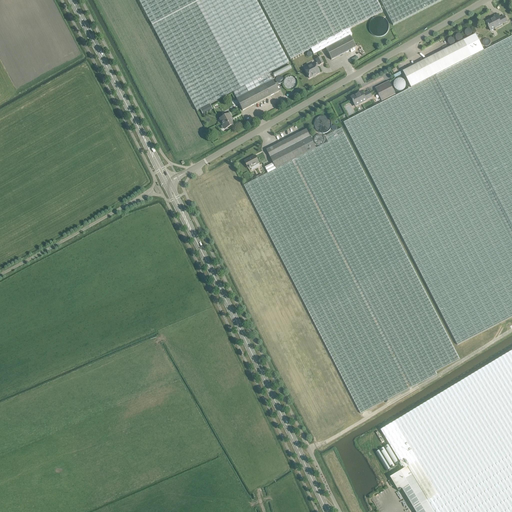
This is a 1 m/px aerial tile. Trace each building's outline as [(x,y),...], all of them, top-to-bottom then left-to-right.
[(139,0),(152,25),(194,106),(197,111),(233,92),(242,111),(270,96),(279,92),(272,80),(269,73),(289,63),(286,58),(256,0),(139,0)] [(259,0),(288,55),(291,60),(311,49),(314,55),(325,49),(331,60),(356,47),(350,36),(352,35),(349,29),(383,12),(376,0),(259,0)] [(380,0),(393,25),(441,0),(380,0)] [(388,25),(388,23),(388,22),(387,20),(386,19),(385,18),(383,17),(382,17),(380,16),(379,16),(377,17),(376,18),(374,18),(373,20),(372,21),(372,23),(372,25),(372,26),(372,28),(373,30),(374,31),(375,32),(377,33),(378,33),(380,33),(381,33),(383,33),(385,32),(386,31),(387,30),(388,28),(388,27),(388,25)] [(486,22),(491,31),(502,25),(501,25),(507,22),(505,16),(499,19),(497,17),(486,22)] [(370,34),(370,33),(370,31),(369,30),(368,28),(367,27),(365,26),(364,26),(363,26),(361,26),(359,26),(358,27),(356,28),(355,29),(354,31),(354,32),(354,34),(354,36),(354,37),(355,39),(356,40),(357,41),(359,42),(361,43),(362,43),(363,43),(365,42),(367,41),(368,40),(369,39),(370,38),(370,36),(370,34)] [(484,51),(476,34),(403,71),(411,88),(484,51)] [(344,122),(455,340),(457,345),(511,316),(511,36),(484,51),(453,67),(411,88),(344,122)] [(304,69),(309,78),(320,73),(316,66),(319,65),(323,63),(320,58),(316,60),(318,62),(315,64),(315,63),(304,69)] [(298,83),(298,81),(298,80),(297,78),(296,77),(295,76),(294,76),(293,75),(291,75),(289,75),(287,75),(286,76),(285,77),(284,78),(283,80),(283,81),(282,82),(283,84),(283,86),(284,87),(285,88),(286,89),(287,90),(289,90),(290,90),(291,90),(293,90),(295,89),(296,88),(297,87),(297,86),(298,84),(298,83)] [(406,84),(406,83),(406,82),(406,81),(405,80),(404,79),(404,78),(402,77),(400,77),(399,77),(397,77),(396,77),(395,78),(394,79),(393,81),(393,82),(393,83),(393,84),(393,86),(394,87),(395,88),(396,89),(397,89),(398,90),(399,90),(400,90),(402,90),(403,89),(404,88),(405,87),(406,86),(406,85),(406,84)] [(389,82),(376,88),(382,101),(395,94),(389,82)] [(351,98),(355,106),(367,101),(366,100),(372,97),(369,91),(363,94),(362,92),(351,98)] [(223,125),(222,125),(222,126),(221,127),(222,129),(224,129),(225,129),(233,125),(231,119),(232,119),(229,113),(219,119),(223,125)] [(332,124),(332,122),(331,121),(330,119),(329,118),(328,117),(326,116),(325,115),(323,115),(322,115),(320,116),(318,117),(317,118),(316,119),(315,121),(315,122),(315,124),(315,126),(315,127),(316,128),(317,130),(318,131),(320,132),(322,132),(323,132),(325,132),(326,132),(328,131),(329,130),(330,129),(331,127),(332,126),(332,124)] [(457,355),(344,133),(342,128),(325,137),(328,142),(316,148),(307,130),(267,150),(273,163),(265,167),(268,173),(244,185),(308,311),(361,413),(365,411),(437,374),(435,371),(460,359),(457,355)] [(324,140),(324,138),(324,137),(323,136),(321,135),(320,135),(319,135),(318,135),(317,135),(316,136),(315,137),(315,138),(314,140),(314,142),(315,143),(316,144),(317,145),(319,145),(321,145),(322,144),(323,144),(324,142),(324,141),(324,140)] [(255,156),(251,158),(245,161),(249,169),(259,163),(255,156)] [(511,511),(511,350),(385,427),(381,430),(404,469),(391,477),(399,491),(402,489),(416,511),(511,511)]
